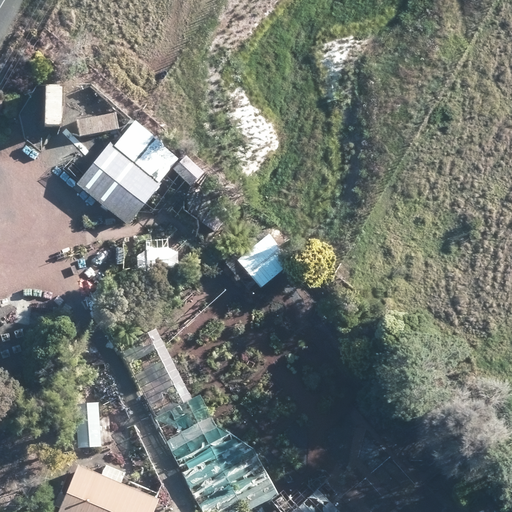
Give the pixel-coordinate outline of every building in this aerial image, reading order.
[(40,84),(40,126),(58,127),(59,85),(40,84)] [(112,111),(71,118),(74,137),(115,130),(112,111)] [(74,183),(124,224),(159,182),(157,180),(177,157),(130,119),(110,145),(107,142),(74,183)] [(184,155),(170,169),(187,185),(192,180),(201,189),(210,180),(184,155)] [(198,222),(213,232),(223,217),(208,207),(198,222)] [(261,230),(222,261),(239,280),(246,274),(258,288),(289,263),(261,230)] [(164,239),(142,240),(143,265),(166,264),(164,239)] [(165,344),(225,290),(209,272),(150,327),(165,344)] [(0,355),(24,356),(25,332),(0,331),(0,355)] [(239,511),(275,495),(251,448),(212,426),(196,394),(184,401),(172,377),(157,384),(169,408),(153,416),(200,511),(239,511)] [(96,446),(95,414),(67,416),(69,447),(96,446)] [(83,458),(91,461),(94,453),(86,450),(83,458)] [(51,511),(148,511),(154,500),(118,484),(123,473),(101,464),(97,475),(69,463),(56,494),(54,493),(49,505),(54,507),(51,511)] [(324,480),(289,511),(337,511),(327,500),(336,492),(324,480)]
